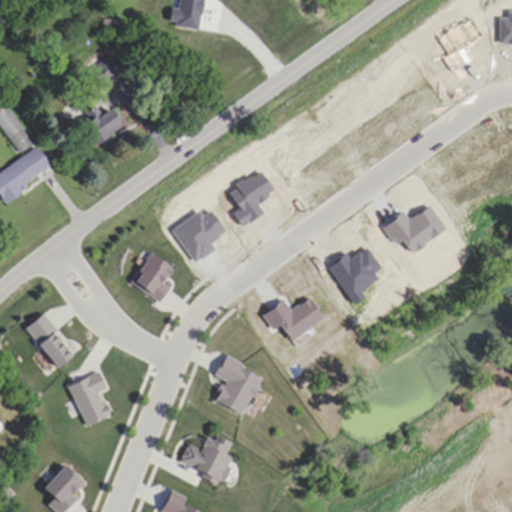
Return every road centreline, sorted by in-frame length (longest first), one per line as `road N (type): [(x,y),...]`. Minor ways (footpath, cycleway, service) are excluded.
road 1 (residential): [(0,292),(395,0)]
road 2 (residential): [(259,261),(487,95),(511,90)]
road 3 (residential): [(113,511),(182,339),(217,294),(259,261)]
